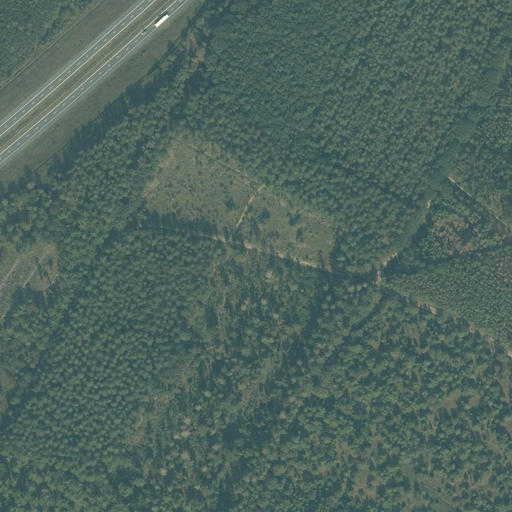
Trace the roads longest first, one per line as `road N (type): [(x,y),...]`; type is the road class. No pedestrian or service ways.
road 1 (track): [(0,442),(99,251),(126,228),(170,226),(376,284),(445,175)]
road 2 (motorway): [(0,158),(182,0)]
road 3 (motorway): [(150,0),(0,130)]
road 4 (track): [(294,165),(369,0)]
road 5 (track): [(376,284),(511,355)]
